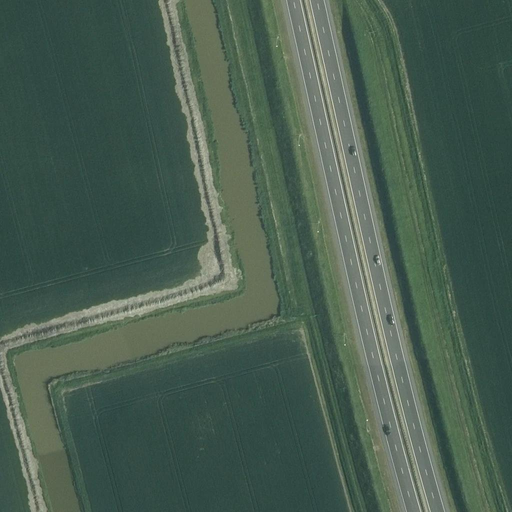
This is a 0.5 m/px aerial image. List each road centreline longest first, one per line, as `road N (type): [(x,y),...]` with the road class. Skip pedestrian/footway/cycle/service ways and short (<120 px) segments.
road 1 (trunk): [(290,0),(412,511)]
road 2 (trunk): [(440,511),(319,0)]
